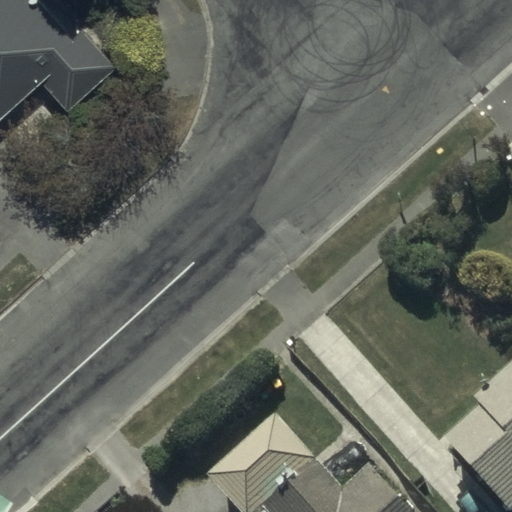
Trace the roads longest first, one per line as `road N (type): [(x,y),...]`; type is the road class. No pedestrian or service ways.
road 1 (residential): [(0,438),(379,90)]
road 2 (residential): [(379,90),(479,0)]
road 3 (residential): [(297,0),(379,90)]
